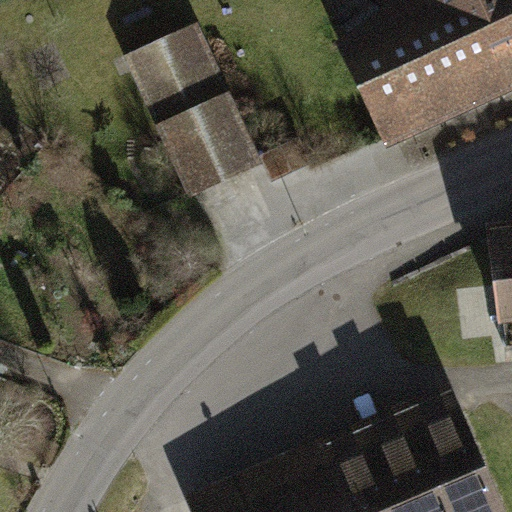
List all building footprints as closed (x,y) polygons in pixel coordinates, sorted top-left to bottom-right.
[(342,49),(391,156),(511,101),(511,0),(379,0),(386,15),(337,38),(342,49)] [(128,59),(192,201),(266,167),(202,26),(128,59)] [(303,140),(264,158),(275,182),(314,164),(303,140)] [(509,356),(511,355),(511,229),(492,232),(509,356)] [(185,489),(195,511),(509,511),(451,375),(185,489)]
